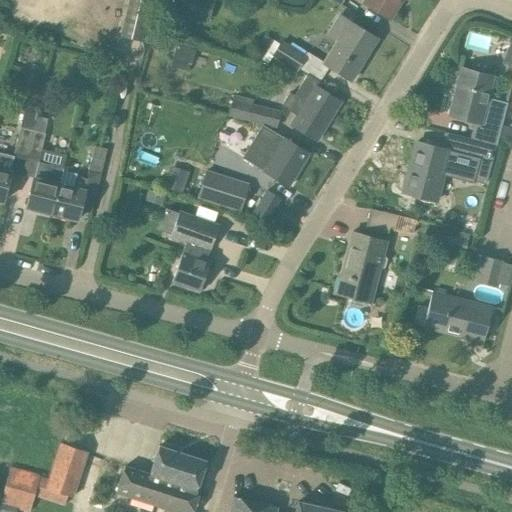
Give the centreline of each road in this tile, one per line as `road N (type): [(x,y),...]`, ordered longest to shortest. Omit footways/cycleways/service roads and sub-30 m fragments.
road 1 (residential): [(256,337),(267,305),(455,0)]
road 2 (residential): [(256,337),(0,270)]
road 3 (secondary): [(245,381),(0,313)]
road 4 (secondary): [(0,335),(237,406)]
road 5 (secondary): [(237,406),(393,435)]
road 6 (secondary): [(393,435),(245,381)]
road 7 (residential): [(511,401),(359,363)]
road 8 (secondary): [(511,468),(393,435)]
